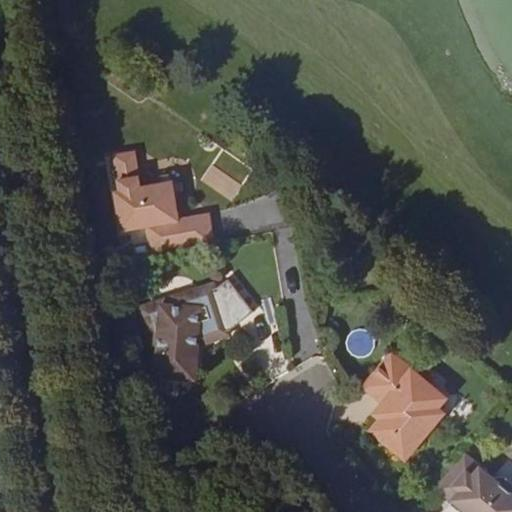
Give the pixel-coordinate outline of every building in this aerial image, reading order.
[(164,249),(165,254),(211,245),(207,219),(176,222),(173,203),(182,193),(181,187),(169,176),(162,178),(155,189),(141,191),(136,155),(115,158),(121,194),(117,194),(122,233),(148,230),(150,246),(160,244),(161,250),(164,249)] [(150,246),(152,256),(165,254),(164,249),(161,250),(160,244),(150,246)] [(216,290),(207,293),(222,334),(231,332),(254,314),(228,281),(216,290)] [(201,296),(207,293),(205,288),(136,311),(159,375),(159,357),(144,316),(201,296)] [(222,334),(207,293),(201,296),(216,337),(222,334)] [(216,337),(201,296),(144,316),(159,357),(159,375),(197,375),(197,350),(197,344),(216,337)] [(231,332),(222,334),(216,337),(197,344),(197,350),(233,337),(231,332)] [(431,422),(441,412),(450,402),(394,354),(365,388),(385,405),(391,411),(382,420),(371,433),(406,463),(437,428),(431,422)] [(391,411),(385,405),(376,415),(382,420),(391,411)] [(446,416),(441,412),(431,422),(437,428),(446,416)] [(486,466),(467,451),(435,490),(452,505),(455,502),(466,511),(511,511),(511,482),(505,477),(495,479),(483,469),(486,466)] [(450,507),(454,511),(466,511),(455,502),(452,505),(450,507)]
